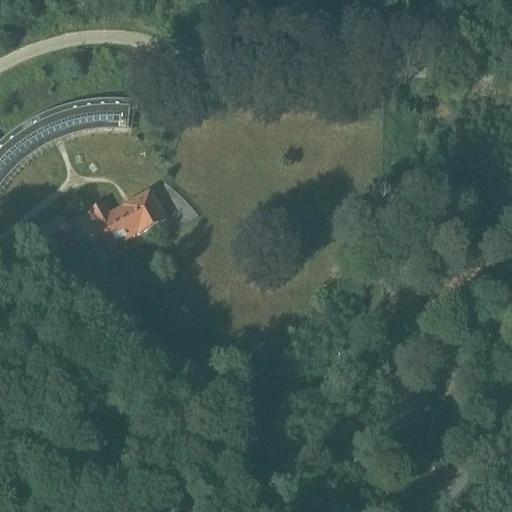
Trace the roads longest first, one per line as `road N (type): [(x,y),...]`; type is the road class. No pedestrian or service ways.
road 1 (track): [(423,73),(416,170),(382,237),(350,350),(330,373),(259,412),(233,464),(169,511)]
road 2 (unclassified): [(0,65),(106,35),(143,40),(207,70),(511,77)]
